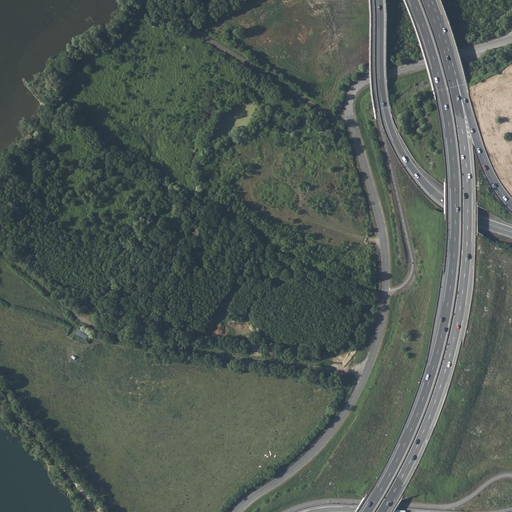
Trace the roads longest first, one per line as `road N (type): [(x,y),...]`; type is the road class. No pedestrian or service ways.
road 1 (trunk): [(413,0),(451,139),(453,264),(435,361),(398,459),(367,511)]
road 2 (trunk): [(381,511),(429,416),(460,307),(467,186),(451,68)]
road 3 (track): [(365,372),(116,335),(80,320),(0,248)]
road 4 (trunk): [(381,0),(385,108),(402,155),(438,197),(511,231)]
road 5 (track): [(98,511),(0,388)]
road 6 (trunk): [(511,207),(481,159),(451,68)]
